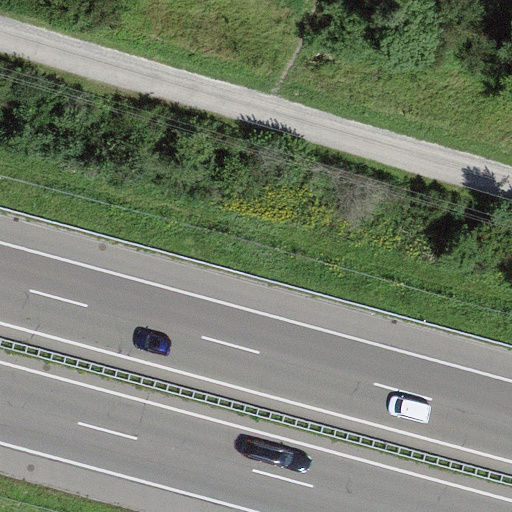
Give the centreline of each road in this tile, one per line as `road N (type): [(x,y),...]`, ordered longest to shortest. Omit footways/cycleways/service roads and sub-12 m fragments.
road 1 (track): [(511,185),(0,32)]
road 2 (motorway): [(511,423),(0,284)]
road 3 (motorway): [(0,403),(399,511)]
